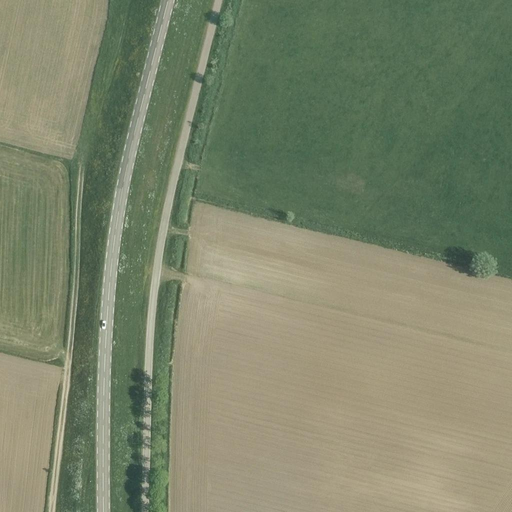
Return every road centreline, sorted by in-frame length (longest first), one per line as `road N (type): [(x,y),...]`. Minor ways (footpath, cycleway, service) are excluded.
road 1 (unclassified): [(144,511),(159,252),(217,0)]
road 2 (secondary): [(103,511),(112,250),(167,0)]
road 3 (track): [(50,511),(75,275)]
